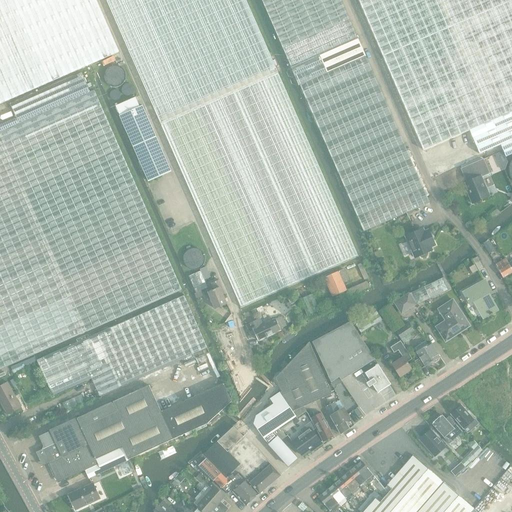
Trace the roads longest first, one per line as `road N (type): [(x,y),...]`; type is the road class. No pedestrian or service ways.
road 1 (unclassified): [(301,484),(245,423),(259,403),(225,278),(101,0)]
road 2 (unclassified): [(511,306),(441,207),(351,0)]
road 3 (secondary): [(301,484),(511,344)]
